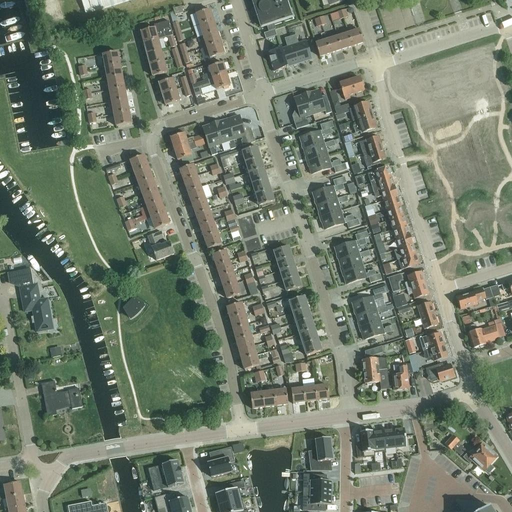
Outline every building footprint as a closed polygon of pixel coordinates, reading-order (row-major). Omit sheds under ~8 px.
[(81,0),(86,14),(91,12),(92,13),(132,0),(81,0)] [(258,14),(262,27),(292,17),(286,0),(252,0),(255,7),(253,8),(256,15),(258,14)] [(182,6),(174,9),(175,15),(184,13),(182,6)] [(200,25),(214,21),(210,10),(196,14),(200,25)] [(214,21),(200,25),(203,36),(217,32),(214,21)] [(159,40),(168,37),(169,39),(173,37),(170,28),(169,22),(155,25),(156,28),(141,31),(144,43),(159,40)] [(278,35),(276,29),(264,33),(266,39),(278,35)] [(349,34),(352,46),(363,43),(360,30),(349,34)] [(217,32),(203,36),(207,47),(220,43),(217,32)] [(338,37),(341,50),(352,46),(349,34),(338,37)] [(287,38),(289,46),(295,44),(292,36),(287,38)] [(327,41),(330,53),(341,50),(338,37),(327,41)] [(147,54),(161,51),(159,40),(144,43),(147,54)] [(295,44),(301,63),(312,59),(306,40),(300,42),(295,44)] [(320,57),(330,53),(327,41),(316,44),(320,57)] [(220,43),(207,47),(210,58),(224,54),(220,43)] [(288,67),(301,63),(295,44),(289,46),(282,48),(288,67)] [(274,72),(286,68),(280,50),(268,53),(274,72)] [(161,51),(147,54),(150,66),(164,62),(161,51)] [(105,67),(120,64),(118,52),(103,55),(105,67)] [(185,64),(186,68),(191,66),(190,63),(187,53),(183,54),(186,64),(185,64)] [(164,62),(150,66),(153,77),(167,73),(164,62)] [(213,79),(227,75),(223,63),(209,67),(213,79)] [(449,89),(493,88),(493,63),(449,63),(449,89)] [(107,79),(122,76),(120,64),(105,67),(107,79)] [(197,84),(192,86),(195,95),(195,97),(202,95),(200,89),(214,84),(216,90),(224,87),(224,89),(229,87),(228,86),(230,85),(227,75),(213,79),(197,84)] [(122,76),(107,79),(110,91),(125,88),(122,76)] [(364,91),(360,78),(353,80),(352,79),(348,80),(347,82),(339,84),(344,100),(350,99),(349,96),(364,91)] [(163,95),(176,91),(172,79),(159,83),(163,95)] [(125,88),(110,91),(112,103),(127,100),(125,88)] [(179,102),(176,91),(163,95),(166,106),(168,105),(168,107),(172,105),(172,104),(179,102)] [(306,94),(313,115),(324,111),(326,115),(331,113),(326,95),(320,97),(318,91),(311,93),(311,92),(306,94)] [(334,107),(344,104),(341,92),(330,95),(334,107)] [(304,117),(313,115),(306,94),(301,95),(301,96),(294,98),(297,109),(295,110),(292,116),(296,130),(309,126),(307,120),(305,120),(304,117)] [(425,99),(416,115),(420,118),(430,101),(425,99)] [(114,115),(129,112),(127,100),(112,103),(114,115)] [(353,108),(351,109),(349,109),(350,112),(353,122),(357,121),(357,120),(371,115),(369,109),(371,108),(370,104),(368,104),(367,102),(352,107),(353,108)] [(500,120),(509,118),(505,102),(496,104),(500,120)] [(334,109),(337,116),(350,112),(349,109),(351,109),(349,104),(334,109)] [(129,112),(114,115),(116,127),(131,124),(129,112)] [(463,129),(476,129),(475,114),(463,114),(463,129)] [(360,133),(376,129),(375,126),(376,125),(375,122),(373,122),(371,115),(357,120),(357,121),(358,125),(353,127),(355,134),(360,132),(360,133)] [(227,119),(233,140),(241,137),(242,140),(241,140),(242,146),(255,142),(251,129),(245,126),(242,127),(239,116),(227,119)] [(446,132),(442,116),(429,119),(433,135),(446,132)] [(233,140),(227,119),(219,122),(219,121),(214,123),(221,144),(229,141),(230,144),(229,144),(230,150),(236,148),(233,140)] [(303,150),(324,144),(321,136),(324,135),(324,137),(331,134),(330,129),(333,128),(331,122),(320,125),(322,131),(299,138),(303,150)] [(221,144),(214,123),(209,124),(210,125),(202,127),(208,147),(209,147),(211,155),(217,154),(215,148),(214,149),(213,146),(221,144)] [(341,135),(352,131),(350,125),(339,129),(341,135)] [(348,142),(355,140),(352,133),(343,136),(345,143),(348,142)] [(170,138),(174,149),(188,145),(203,140),(201,135),(192,138),(186,140),(184,134),(180,135),(176,136),(176,134),(171,136),(172,138),(170,138)] [(428,145),(425,136),(417,138),(419,147),(428,145)] [(365,140),(366,141),(359,143),(363,154),(369,152),(381,147),(378,137),(365,140)] [(188,145),(174,149),(178,160),(191,156),(190,151),(196,149),(195,148),(204,145),(203,140),(188,145)] [(324,144),(303,150),(307,163),(327,156),(325,148),(328,147),(328,149),(335,146),(333,141),(324,144)] [(443,155),(449,154),(446,142),(441,143),(443,155)] [(246,162),(260,158),(256,147),(242,151),(246,162)] [(385,159),(381,147),(369,152),(363,154),(367,168),(371,167),(380,164),(379,161),(385,159)] [(221,161),(225,160),(230,158),(230,157),(240,154),(239,150),(219,157),(221,161)] [(134,173),(148,168),(144,156),(130,161),(134,173)] [(330,164),(327,156),(307,163),(311,175),(333,168),(335,174),(347,170),(345,164),(341,165),(339,160),(332,162),(333,164),(330,164)] [(260,158),(246,162),(249,173),(263,169),(260,158)] [(119,164),(105,169),(107,173),(121,168),(119,164)] [(193,165),(180,170),(184,181),(197,176),(193,165)] [(368,173),(371,183),(377,181),(391,177),(388,167),(368,173)] [(134,173),(139,184),(152,179),(148,168),(134,173)] [(252,184),(266,180),(263,169),(249,173),(252,184)] [(184,181),(188,193),(201,188),(197,176),(184,181)] [(316,206),(336,199),(334,191),(337,190),(337,192),(344,189),(342,184),(346,183),(344,177),(333,181),(335,186),(312,194),(316,206)] [(391,177),(377,181),(371,183),(374,193),(394,187),(391,177)] [(152,179),(139,184),(143,196),(157,191),(152,179)] [(256,195),(270,190),(266,180),(252,184),(256,195)] [(171,187),(175,197),(185,193),(181,183),(171,187)] [(397,196),(394,187),(374,193),(375,196),(377,197),(382,196),(383,201),(397,196)] [(188,193),(192,204),(205,199),(201,188),(188,193)] [(270,190),(256,195),(259,206),(273,201),(270,190)] [(157,191),(143,196),(147,207),(161,202),(157,191)] [(312,194),(304,195),(306,206),(314,205),(312,194)] [(336,199),(316,206),(320,218),(340,212),(338,203),(340,203),(341,204),(348,202),(346,196),(336,199)] [(383,201),(386,211),(400,206),(397,196),(383,201)] [(196,215),(209,210),(205,199),(192,204),(196,215)] [(165,214),(161,202),(147,207),(151,219),(165,214)] [(367,217),(369,217),(375,215),(371,205),(364,207),(367,217)] [(400,206),(386,211),(389,220),(403,216),(400,206)] [(200,225),(213,221),(209,210),(196,215),(200,225)] [(340,212),(320,218),(324,230),(346,223),(348,229),(359,225),(358,219),(354,220),(352,215),(345,217),(346,219),(343,220),(340,212)] [(165,214),(151,219),(155,230),(169,225),(165,214)] [(393,230),(406,226),(403,216),(389,220),(393,230)] [(511,218),(465,231),(473,262),(511,251),(511,218)] [(229,229),(237,227),(234,219),(227,222),(229,229)] [(320,220),(313,221),(314,234),(321,233),(320,220)] [(213,221),(200,225),(204,237),(217,233),(213,221)] [(372,234),(380,232),(377,224),(370,226),(372,234)] [(406,226),(393,230),(395,239),(409,235),(406,226)] [(357,254),(358,253),(356,245),(359,245),(359,246),(366,244),(365,238),(368,237),(366,231),(355,235),(357,241),(334,248),(338,260),(357,254)] [(161,232),(147,237),(149,241),(150,241),(157,238),(158,241),(164,239),(161,232)] [(221,245),(217,233),(204,237),(209,249),(221,245)] [(409,235),(395,239),(399,249),(412,245),(409,235)] [(174,255),(170,243),(160,247),(160,245),(159,246),(158,241),(157,238),(150,241),(152,248),(151,249),(156,262),(174,255)] [(376,245),(379,256),(385,253),(382,243),(381,244),(376,245)] [(402,259),(415,254),(412,245),(399,249),(394,251),(397,260),(398,260),(402,259)] [(277,261),(291,257),(288,247),(272,252),(273,257),(275,256),(277,261)] [(342,272),(362,266),(360,257),(362,257),(363,258),(370,256),(368,250),(358,253),(357,254),(338,260),(342,272)] [(216,266),(229,262),(225,251),(213,255),(216,266)] [(415,254),(402,259),(398,260),(401,270),(419,264),(415,254)] [(291,257),(277,261),(275,262),(276,267),(278,267),(280,271),(294,267),(291,257)] [(220,277),(233,273),(229,262),(216,266),(220,277)] [(365,274),(362,266),(342,272),(346,284),(368,277),(370,283),(381,279),(380,273),(376,275),(374,269),(367,272),(368,273),(365,274)] [(294,267),(280,271),(278,272),(279,277),(281,277),(283,281),(297,277),(294,267)] [(47,300),(40,301),(37,285),(34,286),(31,270),(17,272),(24,313),(33,311),(37,333),(52,330),(47,300)] [(406,289),(425,283),(421,272),(407,276),(409,282),(404,283),(406,289)] [(224,288),(236,284),(233,273),(220,277),(224,288)] [(393,293),(400,290),(398,283),(403,282),(401,274),(388,278),(392,293),(393,293)] [(297,277),(283,281),(281,282),(282,287),(284,286),(286,292),(300,287),(297,277)] [(508,283),(502,285),(504,290),(509,288),(511,295),(511,294),(511,280),(507,282),(508,283)] [(238,285),(241,296),(249,294),(245,283),(238,285)] [(428,295),(425,283),(406,289),(408,295),(413,294),(414,299),(428,295)] [(236,284),(224,288),(227,299),(240,295),(236,284)] [(490,288),(493,298),(500,296),(497,286),(490,288)] [(376,309),(374,301),(376,301),(377,302),(384,300),(382,295),(386,293),(384,287),(373,291),(374,297),(352,303),(356,316),(376,309)] [(490,308),(495,306),(493,298),(490,288),(483,290),(482,289),(456,297),(460,311),(478,306),(476,301),(486,298),(486,300),(488,300),(490,308)] [(292,312),(307,308),(304,297),(289,301),(292,312)] [(420,318),(434,314),(431,302),(417,306),(420,318)] [(508,302),(496,306),(498,312),(510,309),(508,302)] [(241,304),(226,308),(229,318),(244,314),(241,304)] [(359,328),(380,322),(377,314),(380,313),(380,314),(387,312),(387,311),(393,309),(392,305),(376,309),(356,316),(359,328)] [(409,305),(397,309),(399,315),(411,311),(409,305)] [(307,308),(292,312),(296,323),(310,319),(307,308)] [(244,314),(229,318),(232,329),(247,324),(244,314)] [(434,314),(420,318),(424,329),(437,325),(434,314)] [(299,334),(314,330),(310,319),(296,323),(299,334)] [(467,334),(472,350),(479,348),(482,349),(485,347),(486,346),(487,345),(486,344),(500,340),(499,335),(503,334),(499,320),(494,321),(496,327),(482,331),(482,330),(477,331),(475,325),(468,327),(470,333),(467,334)] [(380,322),(359,328),(363,340),(393,331),(392,326),(384,328),(385,329),(382,330),(380,322)] [(247,324),(232,329),(235,339),(250,335),(247,324)] [(299,334),(303,345),(317,341),(314,330),(299,334)] [(430,349),(444,345),(440,333),(427,337),(430,349)] [(250,335),(235,339),(238,350),(253,345),(250,335)] [(413,347),(411,340),(405,342),(407,349),(413,347)] [(317,341),(303,345),(306,356),(321,352),(317,341)] [(383,357),(403,352),(401,343),(381,348),(383,357)] [(253,345),(238,350),(241,360),(256,356),(253,345)] [(428,359),(433,357),(434,362),(447,358),(444,345),(430,349),(431,349),(423,352),(425,357),(428,359)] [(366,360),(373,359),(373,356),(372,350),(369,350),(365,352),(366,360)] [(271,363),(269,355),(258,358),(260,366),(271,363)] [(256,356),(241,360),(244,370),(259,366),(256,356)] [(376,359),(362,360),(363,372),(380,370),(381,371),(386,370),(386,365),(380,366),(377,366),(376,359)] [(409,389),(407,375),(413,374),(410,364),(406,365),(406,366),(399,367),(399,375),(393,376),(394,390),(409,389)] [(433,382),(439,380),(440,381),(454,376),(450,365),(444,367),(443,364),(426,369),(428,377),(427,379),(433,382)] [(381,375),(381,371),(380,370),(363,372),(365,384),(367,384),(367,386),(372,385),(372,384),(379,383),(378,375),(381,375)] [(55,382),(41,385),(48,418),(57,416),(56,409),(71,406),(72,410),(83,408),(79,390),(69,392),(57,395),(55,382)] [(422,383),(424,398),(430,397),(428,382),(422,383)] [(315,387),(317,401),(328,400),(327,386),(315,387)] [(304,389),(305,403),(317,401),(315,387),(304,389)] [(292,404),(305,403),(304,389),(291,390),(292,404)] [(273,392),(275,407),(287,405),(286,390),(273,392)] [(264,408),(275,407),(273,392),(262,393),(264,408)] [(252,410),(264,408),(262,393),(250,395),(252,410)] [(404,429),(393,430),(395,448),(406,447),(404,429)] [(393,430),(382,432),(384,449),(395,448),(393,430)] [(362,446),(356,447),(357,459),(374,457),(374,453),(371,433),(371,432),(360,433),(362,446)] [(382,432),(371,433),(374,453),(385,452),(384,449),(382,432)] [(451,451),(453,449),(458,444),(460,442),(453,435),(444,445),(451,451)] [(312,452),(308,452),(311,471),(328,471),(327,462),(330,461),(333,461),(332,454),(332,453),(332,449),(332,448),(331,448),(330,439),(311,441),(312,452)] [(466,451),(458,444),(453,449),(461,456),(466,451)] [(489,465),(496,458),(482,445),(472,456),(468,452),(463,458),(469,464),(472,461),(484,471),(488,474),(493,469),(489,465)] [(208,467),(207,468),(209,475),(210,475),(211,478),(231,473),(228,464),(234,462),(231,449),(216,452),(218,461),(212,463),(208,464),(208,467)] [(154,468),(158,482),(151,484),(153,492),(168,488),(168,489),(183,485),(181,476),(182,476),(181,470),(180,470),(177,461),(162,465),(162,466),(154,468)] [(303,475),(303,493),(332,494),(332,482),(326,482),(326,476),(303,475)] [(229,491),(215,494),(218,506),(242,500),(239,489),(244,488),(243,481),(228,485),(229,491)] [(6,498),(22,495),(20,483),(4,487),(6,498)] [(303,493),(302,511),(325,511),(325,506),(331,506),(332,494),(303,493)] [(187,498),(174,501),(172,494),(154,498),(157,511),(164,509),(165,511),(179,511),(190,509),(187,498)] [(22,495),(6,498),(9,510),(25,507),(22,495)] [(242,500),(218,506),(219,511),(247,511),(247,510),(244,511),(242,500)] [(92,502),(68,507),(68,511),(110,511),(110,510),(110,508),(109,507),(108,506),(107,507),(106,503),(92,506),(92,502)]
